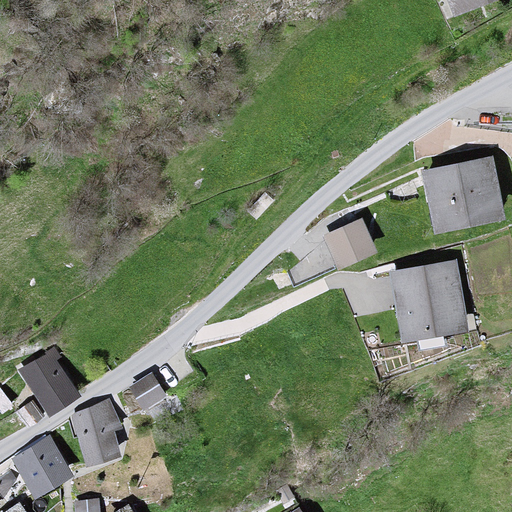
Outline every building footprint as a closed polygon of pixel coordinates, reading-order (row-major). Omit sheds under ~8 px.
[(443,0),(451,20),(506,0),(443,0)] [(490,165),(421,176),(431,237),(500,225),(490,165)] [(361,222),(320,239),(334,273),(375,255),(361,222)] [(455,265),(387,279),(401,350),(469,336),(455,265)] [(49,357),(18,377),(44,419),(75,399),(49,357)] [(150,380),(126,396),(138,416),(163,400),(150,380)] [(104,410),(70,421),(85,471),(120,460),(104,410)] [(51,445),(12,464),(30,502),(69,483),(51,445)] [(76,511),(103,511),(103,497),(76,498),(76,511)]
